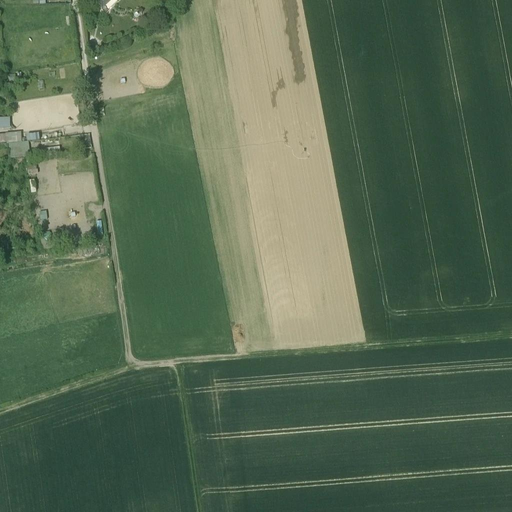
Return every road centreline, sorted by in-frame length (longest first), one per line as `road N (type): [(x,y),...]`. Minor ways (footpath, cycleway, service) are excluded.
road 1 (track): [(0,410),(132,366),(511,345)]
road 2 (track): [(92,116),(132,366)]
road 3 (track): [(178,364),(202,511)]
